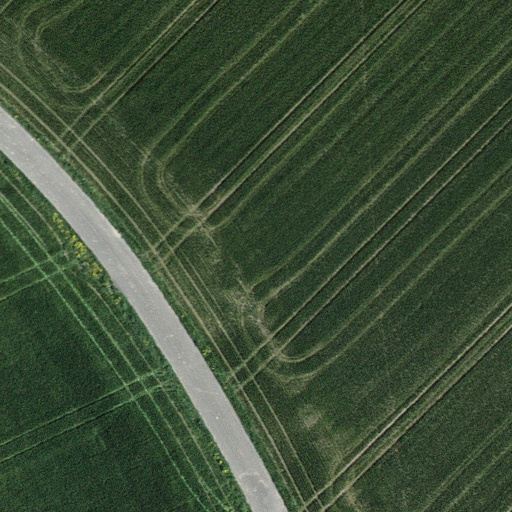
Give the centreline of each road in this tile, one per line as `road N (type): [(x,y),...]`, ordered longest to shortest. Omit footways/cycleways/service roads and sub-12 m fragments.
road 1 (track): [(169,335),(503,0)]
road 2 (unclassified): [(270,511),(169,335),(0,128)]
